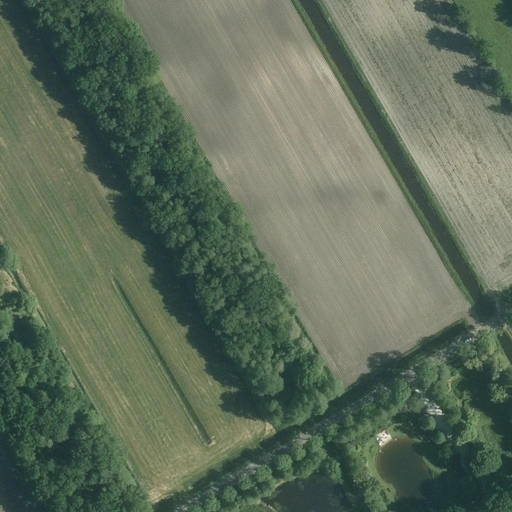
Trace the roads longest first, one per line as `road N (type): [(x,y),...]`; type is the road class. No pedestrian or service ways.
road 1 (unclassified): [(179,511),(511,313)]
road 2 (unknown): [(418,368),(504,511)]
